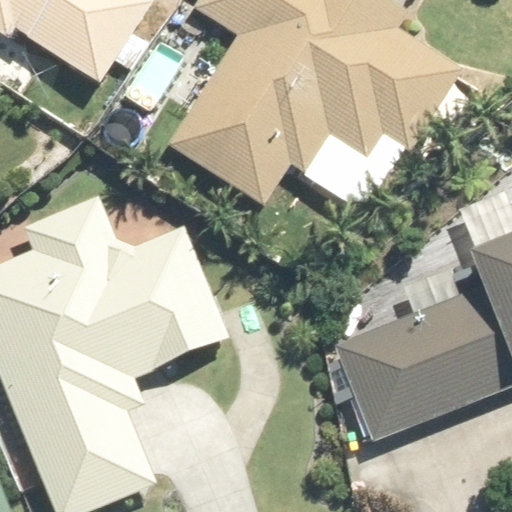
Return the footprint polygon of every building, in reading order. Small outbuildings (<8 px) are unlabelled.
[(0,0),(0,43),(15,53),(21,43),(109,98),(159,17),(130,0),(0,0)] [(402,41),(412,24),(374,0),(207,0),(197,17),(243,47),(173,157),(270,218),(297,177),(336,201),(345,206),(355,208),(365,206),(375,203),(382,198),(390,190),(406,158),(416,166),(468,81),(402,41)] [(121,111),(107,135),(134,152),(149,128),(121,111)] [(0,376),(54,511),(129,511),(163,498),(131,425),(149,417),(140,391),(236,352),(191,243),(145,261),(124,252),(105,207),(30,237),(39,261),(0,276),(0,376)] [(511,262),(480,275),(488,297),(340,355),(379,454),(511,401),(511,262)] [(0,511),(11,511),(0,482),(0,511)]
